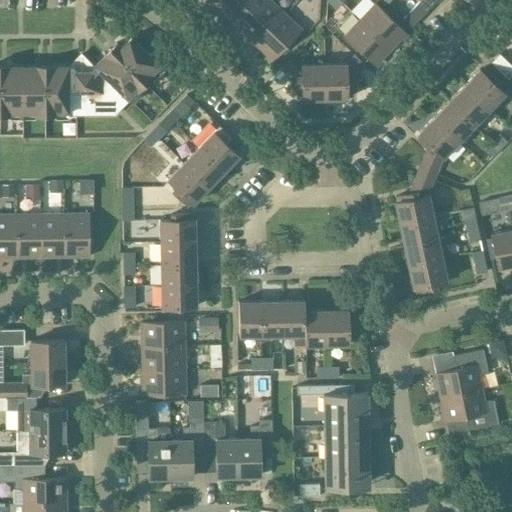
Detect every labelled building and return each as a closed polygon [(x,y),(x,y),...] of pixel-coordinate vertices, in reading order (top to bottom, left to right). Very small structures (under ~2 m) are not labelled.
[(208,0),(224,14),(237,0),(208,0)] [(267,0),(237,0),(224,14),(240,29),(267,0)] [(256,44),(285,13),(271,0),(267,0),(240,29),(256,44)] [(342,3),(339,0),(327,0),(327,1),(336,10),(342,3)] [(437,0),(436,0),(420,0),(403,19),(412,27),(437,0)] [(360,19),(391,49),(406,32),(375,3),(360,19)] [(302,29),(285,13),(256,44),(272,60),(302,29)] [(375,65),(391,49),(360,19),(344,35),(375,65)] [(162,67),(130,36),(120,46),(116,42),(93,65),(0,65),(0,115),(114,115),(162,67)] [(511,73),(511,66),(499,54),(491,63),(508,78),(511,73)] [(346,63),(324,64),(325,98),(347,98),(347,95),(352,95),(352,76),(364,63),(355,55),(346,64),(346,63)] [(325,98),(324,64),(302,64),(302,65),(293,56),(284,65),(297,77),(298,97),(303,96),(303,99),(325,98)] [(479,69),(464,85),(489,109),(505,93),(497,85),(500,82),(485,67),(481,71),(479,69)] [(449,100),(474,125),(489,109),(464,85),(449,100)] [(174,107),(182,114),(188,108),(181,100),(174,107)] [(434,116),(460,140),(474,125),(449,100),(434,116)] [(182,114),(174,107),(167,114),(174,122),(182,114)] [(460,140),(434,116),(419,132),(421,134),(417,138),(431,151),(424,169),(436,174),(443,155),(444,156),(460,140)] [(158,123),(151,131),(159,139),(167,131),(158,123)] [(151,147),(159,139),(151,131),(143,139),(151,147)] [(198,147),(223,171),(238,155),(213,131),(198,147)] [(499,134),(492,141),(499,148),(499,149),(506,141),(499,134)] [(492,141),(484,149),(491,157),(492,157),(499,149),(499,148),(492,141)] [(208,187),(223,171),(198,147),(183,163),(208,187)] [(208,187),(183,163),(168,178),(180,190),(176,194),(187,205),(191,201),(193,203),(208,187)] [(399,223),(432,216),(428,197),(427,197),(434,179),(422,174),(415,192),(396,196),(397,201),(395,201),(399,223)] [(50,179),(50,192),(64,191),(64,179),(50,179)] [(93,179),(80,179),(79,192),(93,192),(93,179)] [(2,184),(2,196),(15,195),(15,184),(2,184)] [(40,184),(26,184),(26,199),(40,199),(40,184)] [(121,188),(121,199),(132,199),(132,188),(121,188)] [(509,210),(506,196),(497,197),(500,212),(509,210)] [(121,199),(121,209),(132,209),(132,199),(121,199)] [(464,221),(467,231),(478,229),(473,207),(458,211),(460,222),(464,221)] [(133,220),(132,209),(121,209),(122,220),(133,220)] [(0,257),(17,257),(16,214),(0,213),(0,257)] [(17,257),(41,257),(40,213),(16,214),(17,257)] [(40,213),(41,257),(65,256),(64,213),(40,213)] [(89,213),(64,213),(65,256),(89,256),(89,213)] [(160,242),(195,241),(194,218),(192,218),(192,213),(176,214),(176,219),(159,219),(160,242)] [(404,244),(437,237),(432,216),(399,223),(404,244)] [(511,264),(511,228),(491,233),(498,267),(511,264)] [(478,229),(467,231),(469,242),(480,240),(478,229)] [(408,266),(442,258),(437,237),(404,244),(408,266)] [(160,263),(195,262),(195,241),(160,242),(160,263)] [(482,250),(471,252),(475,273),(487,271),(482,250)] [(122,252),(122,263),(134,263),(133,252),(122,252)] [(442,258),(408,266),(413,287),(415,287),(416,292),(437,287),(436,282),(447,280),(442,258)] [(161,285),(196,284),(195,262),(160,263),(161,285)] [(134,274),(134,263),(122,263),(123,274),(134,274)] [(196,306),(196,284),(161,285),(161,307),(196,306)] [(125,308),(135,308),(134,296),(124,296),(125,308)] [(261,335),(260,300),(238,301),(238,336),(261,335)] [(260,300),(261,335),(283,335),(282,300),(260,300)] [(304,300),(282,300),(283,335),(294,335),(294,345),(304,345),(304,310),(304,300)] [(304,345),(326,344),(326,309),(304,310),(304,345)] [(326,309),(326,344),(349,344),(348,309),(326,309)] [(219,317),(199,317),(199,331),(219,331),(219,317)] [(140,321),(141,346),(184,345),(184,320),(140,321)] [(0,345),(24,345),(24,329),(0,329),(0,345)] [(30,363),(64,362),(64,339),(30,340),(30,363)] [(141,346),(142,370),(185,369),(184,345),(141,346)] [(439,396),(482,388),(479,374),(487,372),(483,348),(453,354),(455,367),(434,372),(439,396)] [(261,369),(261,358),(250,358),(250,369),(261,369)] [(272,358),(261,358),(261,369),(273,369),(272,358)] [(306,373),(306,361),(294,361),(294,373),(306,373)] [(40,384),(65,384),(64,362),(30,363),(30,374),(22,374),(23,382),(0,381),(0,397),(40,397),(40,384)] [(327,367),(327,378),(338,378),(338,366),(327,367)] [(317,379),(327,378),(327,367),(316,367),(317,379)] [(185,369),(142,370),(142,395),(185,394),(185,369)] [(354,392),(353,384),(297,385),(297,394),(323,393),(325,488),(348,488),(348,482),(369,482),(368,430),(371,430),(370,418),(368,418),(367,392),(354,392)] [(218,396),(218,385),(200,385),(200,397),(218,396)] [(482,388),(439,396),(444,420),(466,416),(468,429),(498,423),(493,400),(484,400),(482,388)] [(36,397),(6,397),(7,410),(16,410),(17,430),(65,430),(65,408),(36,408),(36,397)] [(250,438),(237,438),(238,475),(260,474),(260,452),(272,452),(271,420),(259,420),(259,425),(250,426),(250,438)] [(183,439),(169,439),(170,476),(192,476),(192,451),(203,451),(203,450),(203,421),(190,422),(190,427),(183,427),(183,439)] [(216,421),(203,421),(203,450),(216,450),(216,471),(216,475),(238,475),(237,438),(224,438),(224,427),(217,426),(216,421)] [(148,477),(170,476),(169,439),(169,428),(135,428),(136,454),(148,453),(148,477)] [(65,430),(17,430),(16,430),(17,451),(13,451),(14,464),(44,464),(50,452),(65,452),(65,430)] [(23,489),(23,503),(66,502),(66,477),(44,477),(44,464),(14,464),(14,488),(23,489)] [(319,496),(319,483),(299,483),(299,496),(319,496)] [(66,511),(66,502),(23,503),(22,511),(66,511)]
